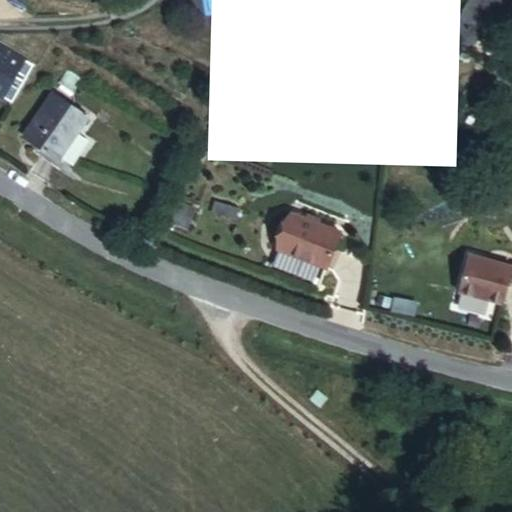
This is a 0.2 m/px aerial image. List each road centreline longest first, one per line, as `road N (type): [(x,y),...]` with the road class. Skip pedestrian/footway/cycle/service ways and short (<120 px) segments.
road 1 (unclassified): [(225,297),(223,332),(240,357),(425,511)]
road 2 (unclassified): [(225,297),(511,379)]
road 3 (unclassified): [(0,189),(225,297)]
road 4 (unknown): [(0,25),(102,20),(130,14),(144,0)]
